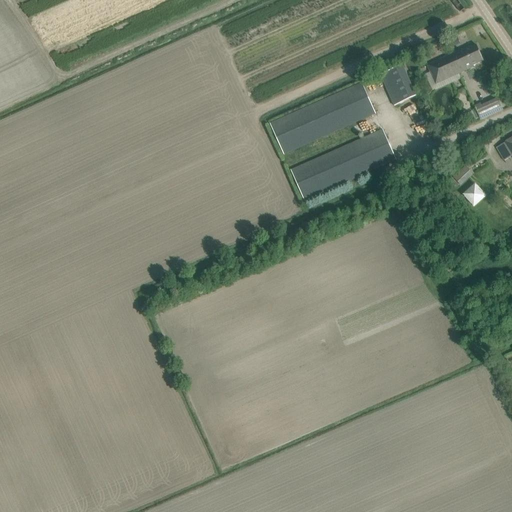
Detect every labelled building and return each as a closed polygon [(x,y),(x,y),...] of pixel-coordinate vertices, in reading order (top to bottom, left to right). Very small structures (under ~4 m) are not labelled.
[(473,66),(484,61),(477,45),(465,50),(465,49),(427,65),(430,72),(431,72),(434,77),(433,77),(436,84),(464,71),(473,67),(473,66)] [(416,96),(403,65),(381,74),(394,105),(416,96)] [(283,152),(372,114),(374,119),(377,118),(375,113),(362,82),(270,122),(283,152)] [(498,99),(476,109),(481,119),(502,110),(498,99)] [(304,199),(396,159),(383,129),(382,129),(381,125),(377,126),(379,130),(291,169),(304,199)] [(511,139),(497,148),(505,162),(511,157),(511,139)] [(465,166),(453,178),(459,185),(461,186),(473,175),(465,166)] [(475,183),(463,194),(474,207),(487,195),(475,183)] [(451,192),(444,199),(447,202),(451,199),(453,196),(454,196),(451,192)]
